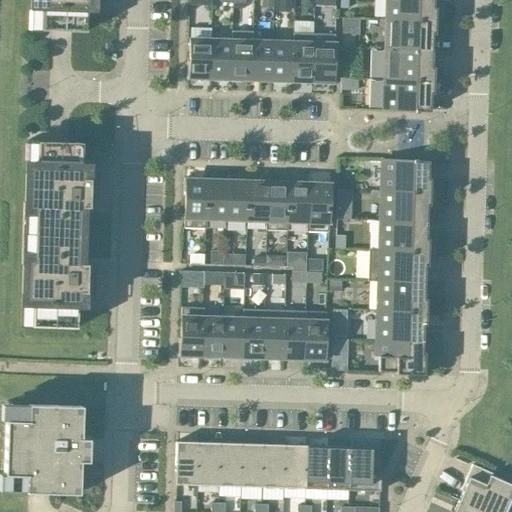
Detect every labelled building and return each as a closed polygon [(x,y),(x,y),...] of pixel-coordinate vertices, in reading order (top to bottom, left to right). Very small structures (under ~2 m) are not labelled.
[(30,0),(29,30),(29,34),(84,36),(84,32),(85,9),(92,9),(92,2),(92,1),(92,0),(30,0)] [(278,0),(278,9),(290,9),(289,0),(278,0)] [(349,11),(349,0),(337,0),(337,10),(349,11)] [(432,7),(432,0),(384,0),(384,19),(434,21),(434,7),(432,7)] [(433,34),(434,21),(384,19),(383,49),(430,51),(431,34),(433,34)] [(291,67),(290,81),(311,81),(312,34),(292,33),(292,43),(291,67)] [(332,82),(332,73),(334,35),(312,34),(311,81),(332,82)] [(341,47),(349,47),(350,35),(342,35),(341,47)] [(200,80),(200,78),(209,78),(210,40),(189,39),(188,61),(186,61),(186,79),(200,80)] [(229,79),(230,41),(210,40),(209,78),(229,79)] [(250,79),(251,41),(230,41),(229,79),(250,79)] [(270,80),(271,42),(251,41),(250,79),(270,80)] [(290,81),(292,43),(271,42),(270,80),(290,81)] [(430,67),(430,51),(383,49),(382,79),(432,81),(432,67),(430,67)] [(341,69),(341,77),(353,78),(353,70),(341,69)] [(431,94),(432,81),(382,79),(381,110),(428,112),(429,94),(431,94)] [(344,83),(344,93),(356,93),(356,83),(344,83)] [(81,139),(26,137),(26,141),(24,202),(22,265),(20,326),(55,327),(75,328),(75,311),(75,305),(82,305),(82,298),(82,297),(86,174),(86,173),(86,166),(80,166),(80,160),(81,143),(81,139)] [(426,178),(427,161),(380,160),(379,191),(428,192),(429,178),(426,178)] [(184,196),(183,227),(204,228),(206,180),(197,180),(197,178),(183,178),(182,196),(184,196)] [(347,189),(348,178),(337,178),(336,189),(347,189)] [(225,219),(226,181),(206,180),(204,228),(205,228),(205,219),(225,219)] [(245,220),(246,182),(226,181),(225,219),(245,220)] [(265,230),(267,182),(246,182),(245,220),(265,220),(264,230),(265,230)] [(286,231),(287,183),(267,182),(265,230),(286,231)] [(306,231),(308,184),(287,183),(286,231),(287,231),(287,221),(305,222),(305,231),(306,231)] [(329,184),(308,184),(306,231),(327,232),(329,184)] [(350,191),(338,191),(338,199),(350,199),(350,191)] [(425,206),(428,206),(428,192),(379,191),(378,221),(425,222),(425,206)] [(427,239),(424,238),(425,222),(378,221),(377,250),(367,249),(367,250),(426,252),(427,239)] [(334,248),(343,248),(343,236),(335,236),(334,248)] [(424,265),(426,266),(426,252),(367,250),(366,280),(423,282),(424,265)] [(220,253),(208,252),(208,263),(220,264),(220,253)] [(231,255),(231,265),(243,266),(244,255),(231,255)] [(263,256),(253,256),(252,265),(263,265),(263,256)] [(271,266),(284,266),(284,259),(271,258),(271,266)] [(292,271),(304,271),(305,259),(292,258),(292,271)] [(306,260),(306,271),(320,271),(321,260),(306,260)] [(304,272),(291,271),(290,282),(304,283),(304,272)] [(319,272),(305,272),(305,283),(318,283),(319,272)] [(186,273),(186,282),(201,282),(201,273),(186,273)] [(215,274),(204,274),(204,285),(215,285),(215,274)] [(262,275),(253,275),(253,284),(262,285),(262,275)] [(271,275),(271,284),(283,284),(284,275),(271,275)] [(243,289),(243,276),(233,276),(233,289),(243,289)] [(425,299),(422,298),(423,282),(366,280),(366,281),(376,281),(375,311),(424,312),(425,299)] [(340,283),(329,283),(329,293),(340,293),(340,283)] [(191,357),(191,355),(200,355),(201,308),(180,307),(179,338),(177,338),(177,356),(191,357)] [(202,317),(202,308),(201,308),(200,355),(220,356),(221,318),(202,317)] [(262,310),(261,319),(242,319),(241,357),(261,357),(263,310),(262,310)] [(281,358),(283,310),(263,310),(261,357),(281,358)] [(302,359),(303,311),(283,310),(281,358),(302,359)] [(304,321),(304,311),(303,311),(302,359),(323,359),(324,321),(304,321)] [(422,326),(424,326),(424,312),(375,311),(374,341),(421,342),(422,326)] [(333,312),(333,323),(347,323),(347,313),(333,312)] [(241,357),(242,319),(221,318),(220,356),(241,357)] [(344,342),(333,341),(333,350),(344,350),(344,342)] [(423,352),(421,352),(421,342),(374,341),(374,358),(377,359),(377,371),(394,372),(394,374),(422,375),(423,352)] [(4,420),(2,475),(4,475),(25,476),(24,492),(28,492),(47,492),(77,493),(78,462),(87,462),(87,461),(87,439),(78,438),(79,407),(27,405),(26,421),(4,420)] [(174,441),(173,485),(196,485),(197,442),(174,441)] [(197,442),(196,485),(217,486),(219,443),(197,442)] [(219,443),(217,486),(239,487),(240,443),(219,443)] [(240,443),(239,487),(260,487),(262,444),(240,443)] [(262,444),(260,487),(282,488),(283,445),(262,444)] [(283,445),(282,488),(304,489),(305,445),(283,445)] [(305,445),(304,489),(325,490),(327,446),(305,445)] [(327,446),(325,490),(347,490),(348,447),(327,446)] [(348,447),(347,490),(378,491),(379,482),(379,472),(379,456),(370,456),(371,448),(348,447)] [(462,490),(457,502),(479,511),(503,511),(511,494),(511,485),(491,476),(493,474),(491,473),(471,464),(460,490),(462,490)] [(479,511),(457,502),(451,511),(479,511)]
